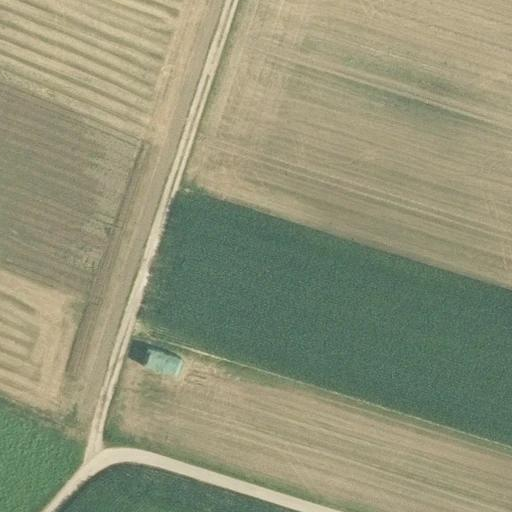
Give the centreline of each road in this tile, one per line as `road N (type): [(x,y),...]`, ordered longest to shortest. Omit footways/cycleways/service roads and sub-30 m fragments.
road 1 (track): [(102,458),(90,441),(231,0)]
road 2 (unclassified): [(320,511),(134,455),(102,458),(53,511)]
